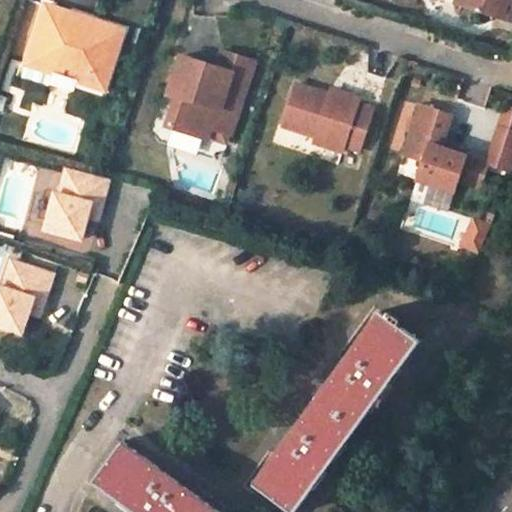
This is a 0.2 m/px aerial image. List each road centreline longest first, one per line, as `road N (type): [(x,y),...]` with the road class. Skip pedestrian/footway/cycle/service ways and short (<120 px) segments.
road 1 (residential): [(511,74),(470,72),(255,0)]
road 2 (residential): [(3,511),(59,394)]
road 3 (residential): [(59,394),(105,282)]
